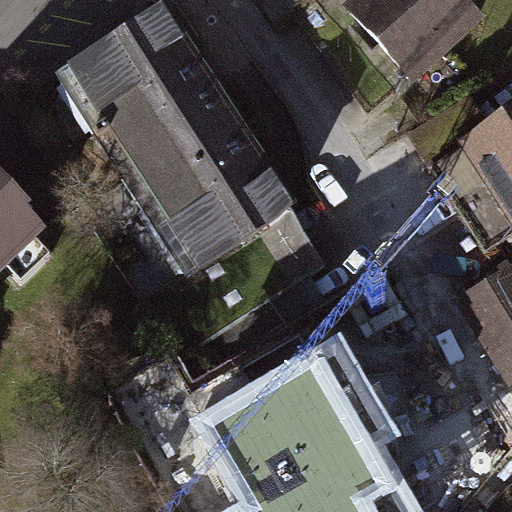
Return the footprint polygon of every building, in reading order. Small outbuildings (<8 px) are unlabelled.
[(471,0),(352,0),(324,21),(387,110),(496,34),(471,0)] [(167,9),(59,80),(206,305),(315,234),(167,9)] [(511,133),(438,181),(511,294),(511,133)] [(0,205),(0,285),(41,247),(0,205)] [(416,511),(358,395),(201,474),(219,511),(416,511)]
